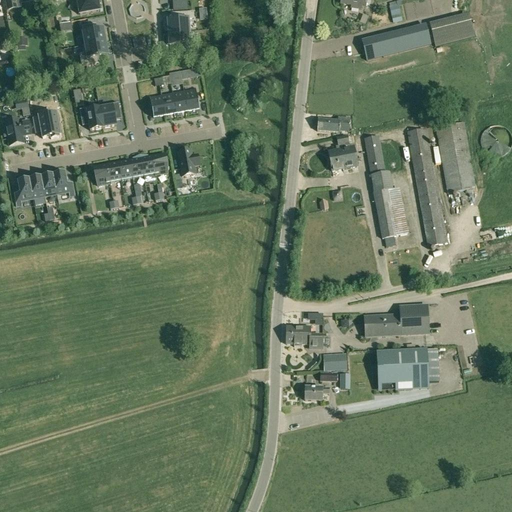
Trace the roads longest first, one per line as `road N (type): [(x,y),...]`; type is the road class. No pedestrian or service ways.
road 1 (tertiary): [(251,511),(269,455),(310,0)]
road 2 (residential): [(141,146),(115,0)]
road 3 (residential): [(10,171),(141,146)]
